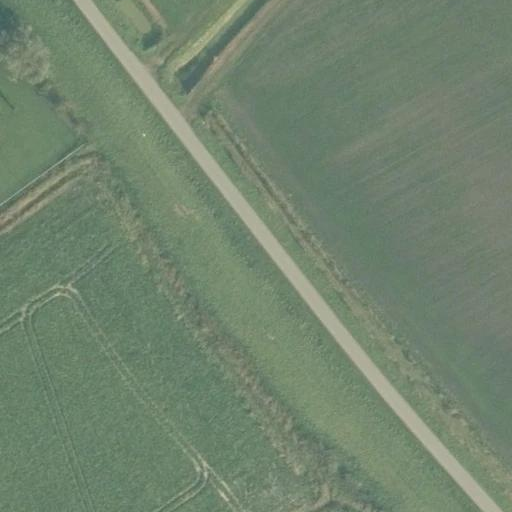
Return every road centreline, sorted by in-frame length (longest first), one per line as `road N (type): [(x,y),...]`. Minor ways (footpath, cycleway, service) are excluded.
road 1 (unclassified): [(493,511),(401,412),(83,0)]
road 2 (unknown): [(280,0),(174,120)]
